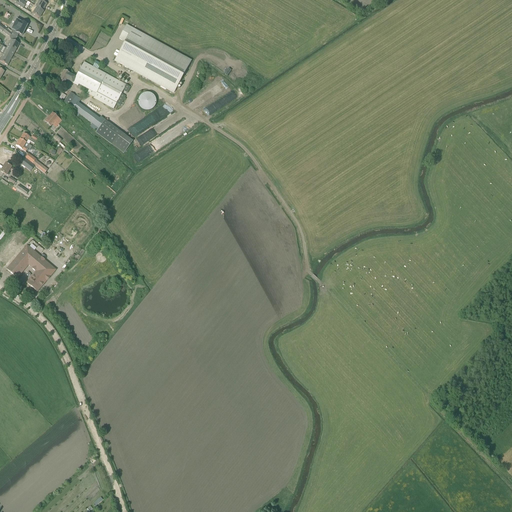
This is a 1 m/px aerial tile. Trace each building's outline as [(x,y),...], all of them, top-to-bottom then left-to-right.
[(17,0),(15,4),(23,9),(26,4),(20,0),(17,0)] [(38,0),(35,6),(36,7),(32,14),(39,18),(43,11),(47,4),(39,0),(38,0)] [(16,20),(11,31),(13,31),(12,34),(17,37),(19,34),(22,36),(24,32),(25,29),(27,25),(21,22),(16,20)] [(174,93),(191,62),(126,26),(119,39),(125,42),(115,61),(174,93)] [(3,32),(9,37),(12,34),(5,29),(3,32)] [(2,46),(0,49),(0,52),(3,54),(0,59),(0,61),(3,63),(7,66),(14,52),(19,44),(14,42),(11,40),(6,48),(2,46)] [(64,71),(59,80),(64,83),(66,80),(71,82),(78,86),(79,84),(81,79),(98,89),(95,94),(116,104),(120,106),(124,100),(125,100),(126,99),(125,98),(124,98),(125,96),(121,94),(123,91),(127,93),(130,87),(126,85),(88,65),(84,63),(79,70),(76,77),(69,74),(65,71),(64,71)] [(138,101),(138,103),(138,104),(139,106),(139,107),(140,109),(142,110),(143,110),(144,111),(147,111),(149,111),(151,110),(152,110),(153,109),(154,107),(155,106),(156,104),(156,102),(156,101),(155,99),(154,97),(153,96),(152,95),(151,94),(150,94),(148,93),(146,93),(144,93),(143,94),(141,95),(140,96),(139,98),(138,100),(138,101)] [(69,95),(63,103),(68,106),(74,99),(69,95)] [(74,99),(72,102),(77,105),(78,103),(80,100),(76,97),(74,99)] [(45,122),(50,127),(58,118),(52,113),(45,122)] [(96,131),(95,133),(124,154),(133,142),(105,120),(96,131)] [(24,134),(20,139),(26,143),(28,140),(34,144),(38,139),(37,138),(33,136),(31,138),(24,134)] [(18,143),(16,146),(20,149),(25,152),(27,150),(29,145),(26,143),(20,139),(20,140),(19,140),(18,140),(17,142),(17,143),(18,143)] [(32,164),(32,165),(44,174),(48,170),(35,161),(36,160),(28,154),(24,158),(32,164)] [(24,159),(20,164),(30,172),(34,167),(24,159)] [(5,164),(0,172),(7,176),(10,171),(13,173),(15,170),(5,164)] [(1,256),(8,261),(22,244),(15,239),(1,256)] [(26,283),(37,292),(46,281),(47,281),(50,277),(49,277),(56,270),(44,260),(41,257),(41,258),(27,245),(6,269),(17,278),(28,265),(32,268),(32,269),(35,271),(36,272),(38,274),(36,277),(33,275),(26,283)] [(52,254),(62,261),(66,256),(56,248),(52,254)]
